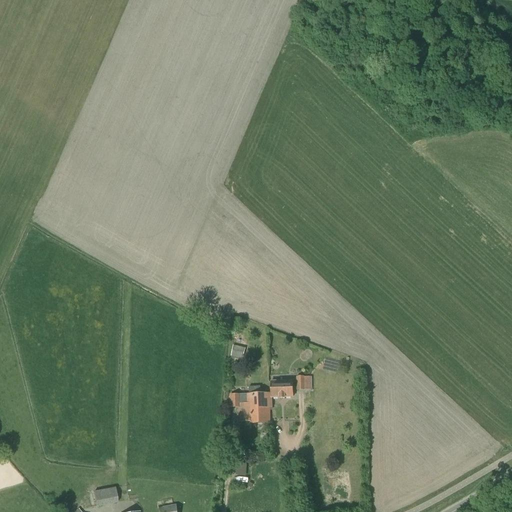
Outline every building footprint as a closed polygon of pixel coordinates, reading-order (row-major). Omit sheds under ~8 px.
[(233,346),(231,356),(243,359),(245,349),(233,346)] [(311,390),(311,377),(297,377),(297,391),(311,390)] [(271,382),(271,393),(272,398),(280,398),(280,399),(285,399),(285,398),(293,397),(293,381),(271,382)] [(272,398),(271,393),(260,394),(260,387),(248,387),(249,394),(230,395),(230,408),(241,407),(241,406),(246,406),(247,425),(270,424),(269,409),(272,408),(272,398)] [(92,482),(96,507),(118,503),(113,478),(92,482)]
